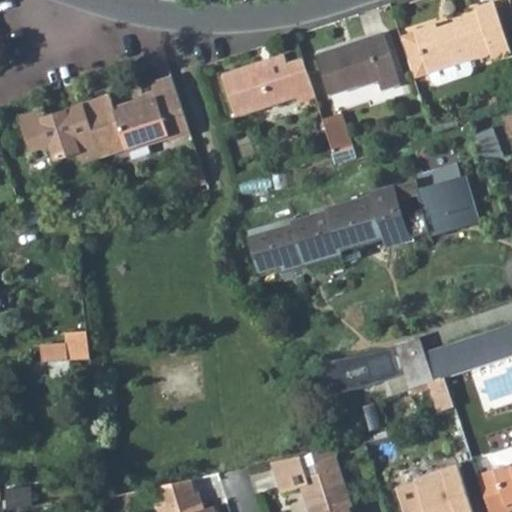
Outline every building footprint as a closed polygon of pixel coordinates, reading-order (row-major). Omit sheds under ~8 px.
[(433,22),(412,29),(401,32),(399,37),(412,77),(427,73),(430,72),(433,79),(438,82),(464,75),(468,69),(465,60),(486,53),(488,60),(508,53),(491,0),(472,7),(474,14),(435,26),(433,22)] [(398,83),(381,30),(313,53),(327,94),(375,79),(378,90),(398,83)] [(300,56),(284,61),(281,52),(218,74),(232,118),(291,98),(292,103),(313,97),(300,56)] [(187,131),(169,73),(148,80),(150,86),(152,94),(132,101),(131,96),(113,102),(110,92),(81,101),(97,153),(164,131),(166,138),(187,131)] [(150,86),(130,93),(131,96),(132,101),(152,94),(150,86)] [(81,101),(40,115),(38,107),(15,115),(26,150),(44,143),(49,159),(71,152),(75,161),(97,153),(81,101)] [(350,146),(339,113),(320,119),(330,152),(350,146)] [(493,129),(481,133),(489,162),(501,158),(493,129)] [(435,168),(440,182),(465,175),(462,161),(435,168)] [(199,183),(194,167),(180,171),(185,187),(199,183)] [(429,231),(430,235),(478,222),(465,175),(440,182),(435,168),(418,173),(422,187),(417,189),(429,231)] [(415,179),(371,191),(372,193),(382,229),(395,225),(399,239),(429,231),(417,189),(415,179)] [(372,193),(327,206),(327,208),(339,252),(356,247),(364,242),(384,237),(382,229),(372,193)] [(327,208),(292,217),(304,259),(317,256),(322,261),(340,257),(339,252),(327,208)] [(292,217),(291,216),(247,228),(258,269),(277,264),(280,266),(304,259),(292,217)] [(386,243),(399,239),(395,225),(382,229),(384,237),(386,243)] [(395,343),(409,385),(427,379),(444,374),(511,351),(511,322),(424,351),(419,335),(395,343)] [(65,337),(67,362),(87,361),(84,336),(65,337)] [(49,364),(24,366),(25,382),(51,381),(49,364)] [(436,408),(454,402),(444,374),(427,379),(436,408)] [(494,465),(506,461),(506,464),(511,461),(511,443),(490,451),(494,465)] [(332,447),(321,450),(308,452),(312,464),(324,460),(335,456),(332,447)] [(81,481),(101,479),(98,454),(80,455),(81,481)] [(349,511),(348,505),(350,504),(335,456),(324,460),(312,464),(315,472),(305,476),(298,455),(268,462),(278,493),(298,486),(305,511),(349,511)] [(425,469),(426,473),(393,485),(401,511),(470,511),(454,460),(425,469)] [(494,465),(476,471),(488,511),(502,511),(505,511),(502,502),(511,498),(511,461),(506,464),(506,461),(494,465)] [(187,481),(156,488),(161,502),(191,492),(187,481)] [(199,506),(194,491),(191,492),(161,502),(152,504),(154,511),(211,511),(209,503),(199,506)]
